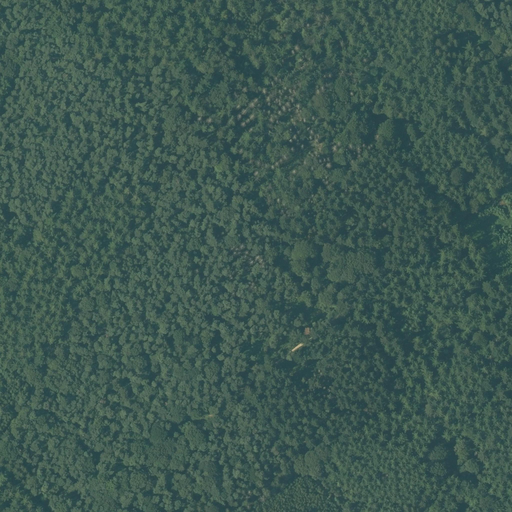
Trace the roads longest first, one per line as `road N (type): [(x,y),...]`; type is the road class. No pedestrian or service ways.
road 1 (track): [(343,511),(116,243)]
road 2 (track): [(237,389),(511,177)]
